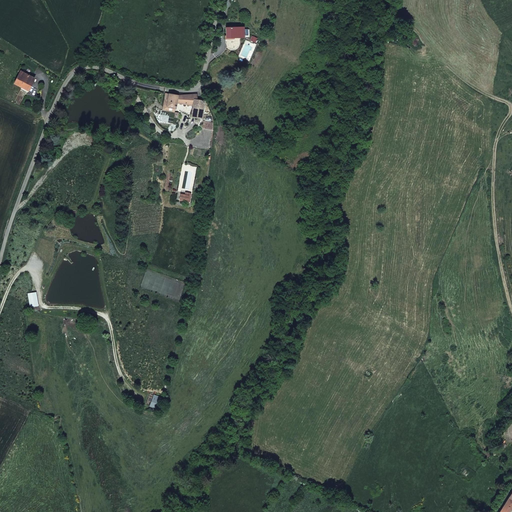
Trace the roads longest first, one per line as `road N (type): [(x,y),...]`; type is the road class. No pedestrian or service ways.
road 1 (unclassified): [(0,265),(63,83),(90,66),(132,82),(197,88),(220,0)]
road 2 (track): [(0,310),(17,273),(33,270),(45,307),(105,316),(122,377),(146,398)]
